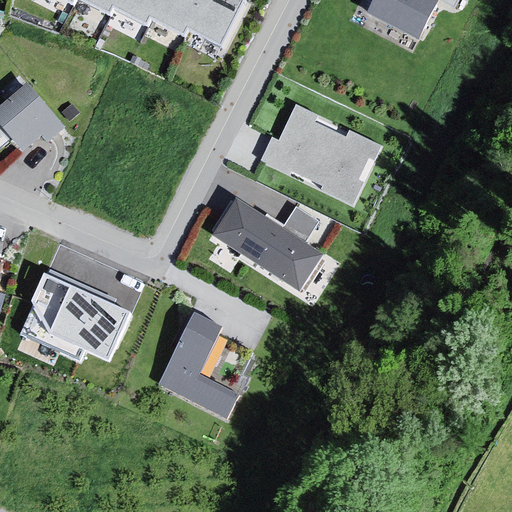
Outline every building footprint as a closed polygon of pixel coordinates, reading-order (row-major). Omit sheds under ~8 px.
[(53,0),(72,10),(76,2),(110,20),(113,14),(148,32),(151,25),(186,43),(189,36),(221,52),(244,6),(232,0),(53,0)] [(372,0),(368,9),(419,35),(437,0),(372,0)] [(51,155),(72,135),(30,88),(0,114),(0,123),(29,156),(41,145),(51,155)] [(312,115),(289,103),(272,136),(267,133),(251,163),(282,179),(286,172),(347,204),(357,186),(351,183),(370,146),(344,132),(341,137),(309,121),(312,115)] [(317,251),(233,196),(211,234),(296,290),(317,251)] [(135,303),(49,265),(23,323),(109,362),(135,303)] [(218,328),(184,311),(145,387),(225,427),(243,392),(198,369),(218,328)]
